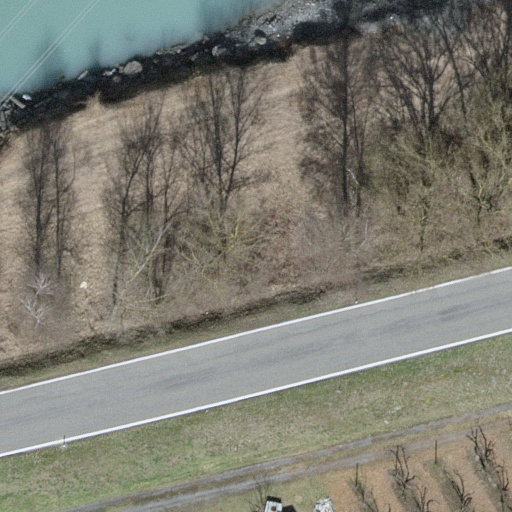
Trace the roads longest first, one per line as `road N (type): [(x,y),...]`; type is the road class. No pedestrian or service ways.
road 1 (tertiary): [(511,296),(0,424)]
road 2 (track): [(92,511),(511,411)]
